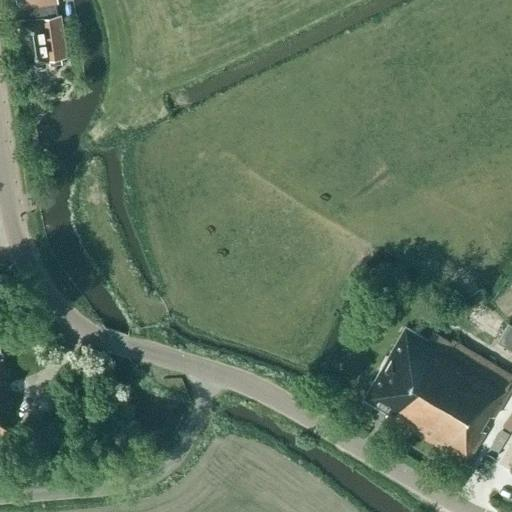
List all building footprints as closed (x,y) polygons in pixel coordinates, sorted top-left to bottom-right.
[(29,20),(19,21),(25,64),(54,60),(55,65),(61,64),(60,59),(66,58),(60,15),(56,16),(55,3),(54,0),(15,0),(17,8),(27,7),(29,20)] [(508,351),(511,353),(511,325),(506,322),(495,341),(509,350),(508,351)] [(445,350),(444,349),(448,341),(439,335),(434,343),(427,339),(427,340),(405,327),(363,399),(386,412),(384,415),(465,462),(500,403),(496,401),(511,376),(451,341),(445,350)] [(0,435),(9,435),(6,414),(8,413),(0,348),(0,435)] [(81,441),(80,421),(110,418),(107,397),(69,401),(70,419),(59,420),(59,426),(27,429),(29,446),(30,446),(31,454),(62,451),(62,443),(81,441)]
